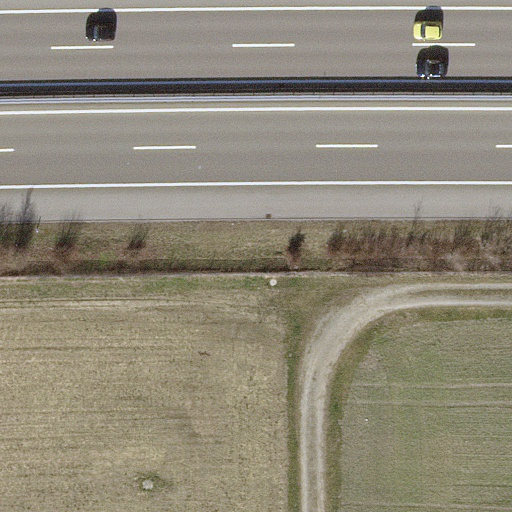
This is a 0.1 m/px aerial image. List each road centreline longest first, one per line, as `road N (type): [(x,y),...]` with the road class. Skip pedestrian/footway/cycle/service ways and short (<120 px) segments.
road 1 (motorway): [(511,47),(0,50)]
road 2 (motorway): [(0,150),(511,147)]
road 3 (track): [(511,300),(417,297),(352,324),(319,384),(319,511)]
